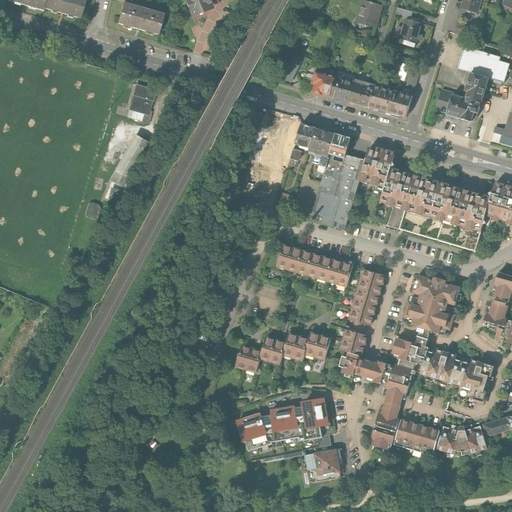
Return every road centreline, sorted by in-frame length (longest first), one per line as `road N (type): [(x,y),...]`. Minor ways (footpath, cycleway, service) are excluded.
road 1 (tertiary): [(94,47),(410,140)]
road 2 (residential): [(214,354),(252,250),(270,235),(308,228),(402,256)]
road 3 (residential): [(402,256),(355,396),(352,428),(363,475)]
road 4 (residential): [(410,140),(449,0)]
road 5 (residential): [(511,368),(469,330),(482,267)]
